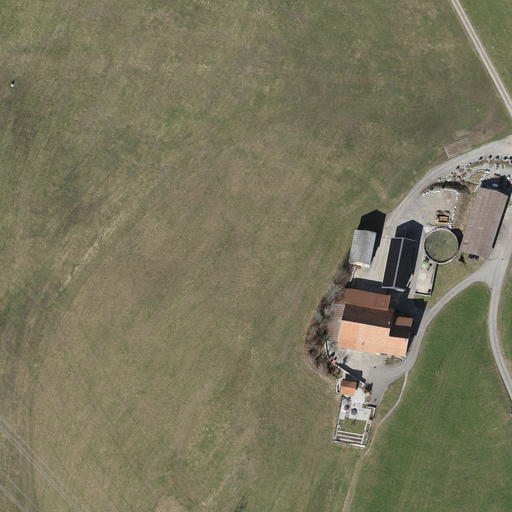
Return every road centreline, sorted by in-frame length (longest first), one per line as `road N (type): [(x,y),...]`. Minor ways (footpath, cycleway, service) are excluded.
road 1 (unclassified): [(511,391),(492,333),(511,223)]
road 2 (track): [(511,117),(451,0)]
road 3 (track): [(408,225),(422,202),(464,181),(494,178),(511,187)]
